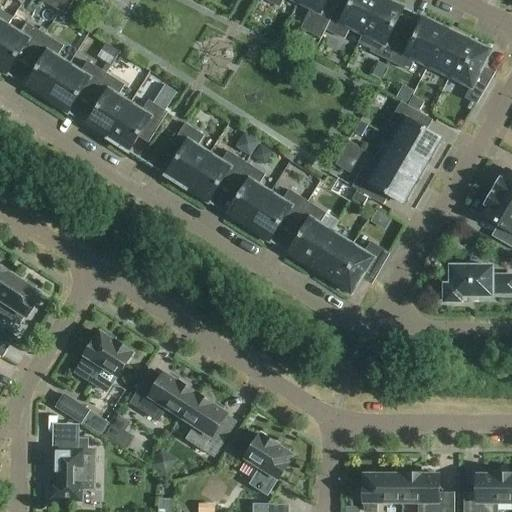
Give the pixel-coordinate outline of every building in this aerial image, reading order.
[(40,0),(66,15),(74,0),(40,0)] [(299,0),(298,3),(311,10),(302,29),(321,39),(339,3),(332,0),(299,0)] [(339,3),(321,39),(326,30),(345,39),(350,29),(363,35),(380,0),(352,0),(349,8),(339,3)] [(386,0),(380,0),(363,35),(376,42),(371,52),(390,62),(403,35),(393,30),(404,9),(386,0)] [(0,39),(8,26),(0,21),(0,11),(2,8),(0,6),(0,39)] [(403,35),(390,62),(410,71),(415,61),(428,67),(446,30),(424,19),(413,40),(403,35)] [(29,61),(45,36),(27,24),(21,34),(8,26),(0,39),(0,70),(7,75),(20,55),(29,61)] [(446,30),(428,67),(450,78),(468,40),(446,30)] [(48,101),(69,65),(57,57),(63,47),(45,36),(29,61),(38,68),(26,87),(48,101)] [(468,40),(450,78),(471,88),(465,99),(479,106),(492,79),(480,73),(490,51),(468,40)] [(90,100),(106,75),(88,63),(82,73),(69,65),(48,101),(68,114),(81,94),(90,100)] [(108,139),(131,104),(118,96),(124,86),(106,75),(90,100),(100,106),(87,126),(108,139)] [(420,111),(424,104),(413,97),(409,104),(420,111)] [(131,104),(108,139),(129,153),(142,133),(151,139),(167,114),(149,102),(143,112),(131,104)] [(394,141),(430,162),(442,140),(422,128),(427,119),(402,103),(391,122),(401,128),(394,141)] [(362,137),(368,126),(361,122),(354,133),(362,137)] [(67,125),(59,139),(102,165),(110,151),(67,125)] [(187,190),(210,155),(197,147),(204,137),(186,125),(170,150),(179,156),(166,176),(187,190)] [(418,183),(430,162),(394,141),(382,162),(418,183)] [(231,189),(247,164),(228,152),(222,162),(210,155),(187,190),(209,203),(221,183),(231,189)] [(405,205),(418,183),(382,162),(374,175),(364,169),(353,187),(379,203),(384,193),(405,205)] [(248,229),(271,194),(259,186),(265,176),(247,164),(231,189),(240,195),(227,215),(248,229)] [(492,192),(511,203),(511,173),(508,171),(503,179),(500,178),(499,179),(492,190),(493,191),(492,192)] [(292,228),(308,203),(290,191),(283,201),(271,194),(248,229),(270,242),(282,222),(292,228)] [(511,203),(492,192),(491,193),(484,204),(485,204),(484,206),(487,208),(482,216),(506,230),(500,241),(511,247),(511,203)] [(363,207),(368,199),(357,193),(352,200),(363,207)] [(310,268),(332,232),(320,225),(326,214),(308,203),(292,228),(301,234),(288,254),(310,268)] [(330,281),(352,245),(332,232),(310,268),(330,281)] [(352,245),(330,281),(351,294),(364,274),(375,281),(389,255),(371,243),(365,253),(352,245)] [(511,277),(492,277),(491,268),(451,268),(451,286),(445,286),(445,303),(462,303),(462,297),(492,297),(491,294),(511,293),(511,277)] [(0,282),(0,313),(18,325),(23,316),(24,317),(33,303),(32,302),(37,294),(6,274),(0,282)] [(76,373),(93,384),(108,394),(133,355),(130,353),(131,352),(117,343),(116,344),(101,334),(96,343),(94,342),(85,356),(87,357),(76,373)] [(181,417),(196,395),(194,394),(194,392),(180,383),(180,384),(164,375),(155,390),(144,384),(131,404),(158,421),(167,408),(181,417)] [(196,395),(181,417),(196,427),(187,440),(214,457),(227,437),(217,430),(227,415),(212,405),(213,404),(199,395),(198,396),(196,395)] [(81,423),(89,412),(64,396),(57,408),(81,423)] [(33,404),(29,414),(44,420),(48,410),(33,404)] [(118,418),(106,438),(116,444),(124,433),(129,425),(118,418)] [(93,489),(94,452),(80,452),(81,426),(56,425),(55,484),(50,483),(50,501),(76,501),(76,489),(93,489)] [(20,429),(20,483),(46,483),(46,465),(43,465),(43,430),(20,429)] [(263,438),(260,436),(246,459),(261,468),(251,485),(268,495),(278,479),(279,480),(288,465),(287,465),(292,456),(277,447),(278,445),(264,436),(263,438)] [(161,453),(151,468),(166,477),(176,462),(161,453)] [(403,476),(403,503),(420,503),(419,511),(453,511),(454,495),(440,495),(440,476),(422,476),(422,475),(405,475),(405,476),(403,476)] [(511,503),(511,475),(495,475),(495,477),(477,477),(477,495),(465,495),(465,511),(497,511),(497,503),(511,503)] [(403,503),(403,476),(365,476),(365,486),(364,486),(364,503),(365,503),(365,511),(376,511),(377,503),(403,503)] [(172,511),(172,502),(159,501),(158,511),(172,511)]
